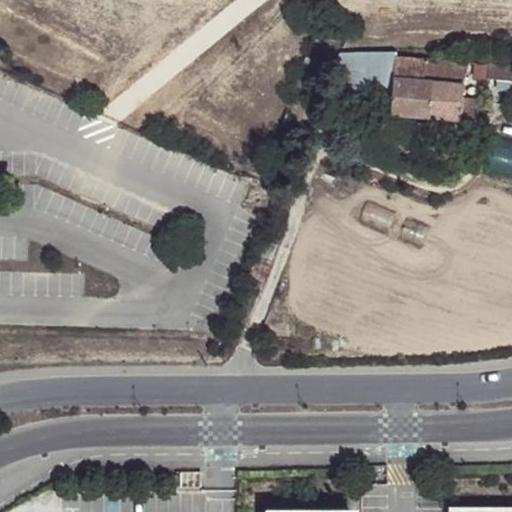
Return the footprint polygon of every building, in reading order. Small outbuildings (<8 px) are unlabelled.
[(339,54),(324,91),(363,99),(391,102),(395,55),(395,53),(339,54)] [(395,55),(391,102),(391,114),(460,122),(462,119),(477,120),(479,102),(464,99),(465,79),(425,74),(426,59),(395,55)] [(473,61),(426,59),(425,74),(465,79),(468,73),(473,61)] [(511,63),(488,62),(487,75),(511,77),(511,63)] [(482,171),(511,176),(511,139),(489,135),(482,171)] [(311,197),(433,253),(441,235),(320,179),(311,197)] [(264,235),(247,276),(264,283),(280,242),(264,235)] [(389,468),(363,469),(363,488),(390,488),(389,469),(389,468)]
